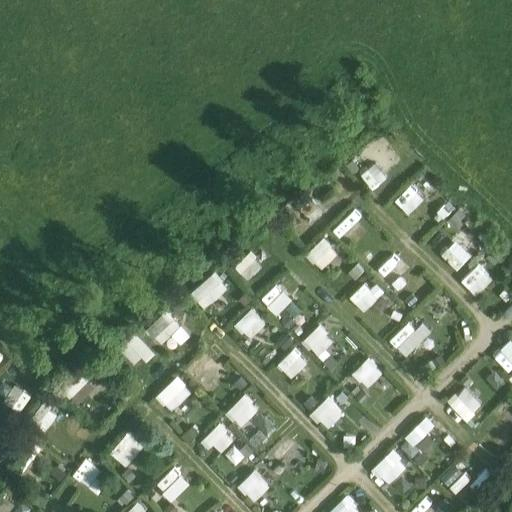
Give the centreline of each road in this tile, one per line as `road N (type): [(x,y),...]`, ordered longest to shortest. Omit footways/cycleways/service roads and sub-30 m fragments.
road 1 (track): [(298,271),(491,465)]
road 2 (track): [(210,332),(390,511)]
road 3 (track): [(366,202),(493,325)]
road 4 (track): [(146,409),(249,511)]
